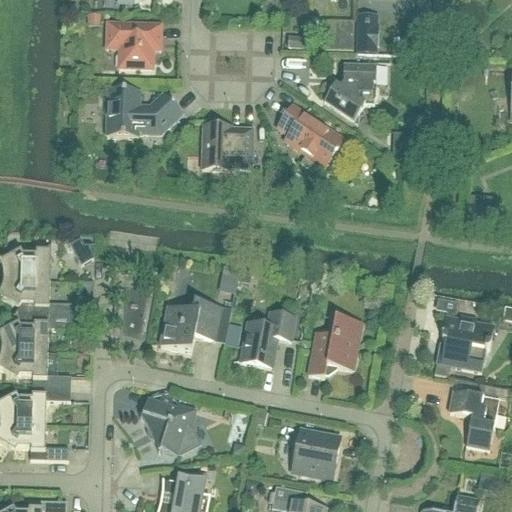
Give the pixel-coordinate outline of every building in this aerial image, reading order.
[(133,8),(160,8),(160,0),(115,0),(116,2),(134,2),(133,8)] [(118,73),(152,74),(153,49),(160,49),(161,30),(107,28),(106,48),(119,48),(118,73)] [(287,42),(287,53),(303,54),(304,43),(287,42)] [(323,106),(353,126),(364,110),(374,110),(375,71),(343,70),(342,89),(340,92),(334,89),(323,106)] [(106,142),(138,143),(138,139),(160,140),(182,119),(163,99),(150,111),(149,114),(139,114),(139,96),(107,95),(106,142)] [(311,175),(312,175),(315,176),(317,175),(319,175),(321,174),(323,173),(325,172),(342,146),(291,113),(278,133),(289,140),(285,146),(306,160),(300,168),(311,175)] [(231,134),(231,132),(202,131),(201,175),(230,176),(230,174),(251,175),(253,134),(231,134)] [(407,170),(423,171),(424,159),(408,158),(407,170)] [(133,183),(149,183),(150,171),(133,171),(133,183)] [(93,264),(93,263),(93,251),(84,250),(80,244),(69,250),(80,271),(93,264)] [(3,281),(3,284),(49,285),(50,257),(36,257),(35,261),(22,260),(20,256),(0,267),(0,266),(0,270),(1,273),(2,275),(2,278),(3,281)] [(48,313),(48,321),(72,322),(72,309),(48,309),(49,285),(3,284),(2,287),(2,290),(1,293),(0,295),(0,296),(0,301),(19,313),(21,309),(34,309),(34,313),(48,313)] [(119,304),(119,326),(136,326),(136,304),(119,304)] [(160,352),(191,358),(194,342),(214,346),(221,312),(194,307),(192,317),(167,312),(160,352)] [(241,367),(271,373),(276,344),(290,346),(295,322),(269,317),(267,331),(248,328),(241,367)] [(344,325),(345,320),(331,318),(328,332),(333,332),(331,340),(315,337),(307,380),(324,383),(326,371),(353,376),(362,328),(344,325)] [(1,353),(1,356),(47,357),(48,334),(72,335),(72,322),(48,321),(47,329),(33,329),(33,333),(20,332),(18,328),(0,337),(0,348),(0,350),(1,353)] [(437,369),(450,372),(480,378),(484,355),(486,355),(487,354),(488,354),(489,353),(492,332),(475,328),(476,324),(460,321),(459,325),(445,322),(436,369),(437,369)] [(46,385),(46,393),(70,394),(70,381),(46,381),(47,357),(1,356),(1,358),(0,361),(0,374),(16,385),(19,381),(32,381),(32,385),(46,385)] [(0,427),(45,429),(46,406),(70,407),(70,394),(46,393),(45,401),(31,401),(31,404),(18,404),(16,400),(0,408),(0,427)] [(470,422),(465,451),(488,455),(498,406),(452,397),(448,418),(470,422)] [(158,457),(159,457),(159,456),(160,456),(176,461),(177,458),(180,459),(198,450),(189,431),(194,416),(178,411),(177,415),(147,405),(142,422),(141,422),(140,421),(139,422),(142,426),(145,430),(148,435),(152,442),(154,447),(156,452),(158,457)] [(45,429),(0,427),(0,447),(15,457),(17,453),(30,453),(30,457),(44,457),(44,465),(68,466),(68,453),(44,453),(45,429)] [(326,451),(328,438),(299,433),(292,468),(301,481),(334,476),(338,453),(326,451)] [(207,511),(209,501),(202,500),(204,487),(178,483),(177,488),(162,485),(162,484),(161,484),(161,489),(161,494),(161,497),(160,502),(160,507),(158,511),(207,511)] [(317,511),(304,509),(306,498),(275,492),(271,511),(317,511)] [(477,511),(479,506),(455,501),(453,511),(477,511)]
